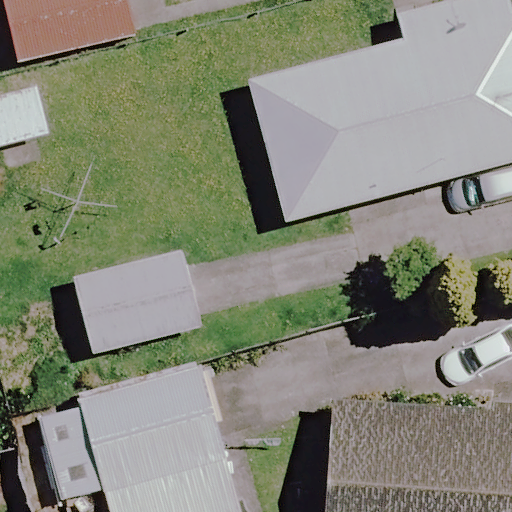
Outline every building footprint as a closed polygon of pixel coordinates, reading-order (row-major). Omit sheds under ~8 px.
[(152,38),(143,0),(0,0),(0,28),(11,72),(152,38)] [(511,166),(511,25),(505,0),(482,0),(381,27),(388,50),(238,90),(274,230),(511,166)] [(0,156),(42,146),(29,93),(0,100),(0,156)] [(188,337),(170,261),(61,287),(79,363),(188,337)] [(223,511),(190,373),(28,413),(51,508),(93,498),(96,511),(223,511)] [(511,511),(511,386),(316,378),(309,511),(511,511)]
